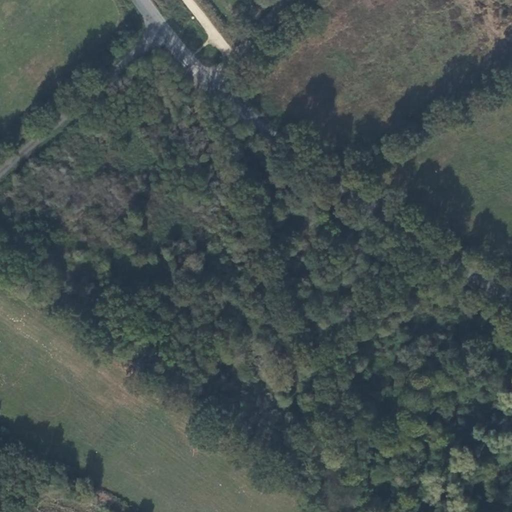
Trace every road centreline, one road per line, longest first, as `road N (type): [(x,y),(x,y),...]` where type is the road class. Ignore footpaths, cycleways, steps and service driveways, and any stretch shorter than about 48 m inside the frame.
road 1 (tertiary): [(511,299),(274,135),(161,27)]
road 2 (unclassified): [(161,27),(0,174)]
